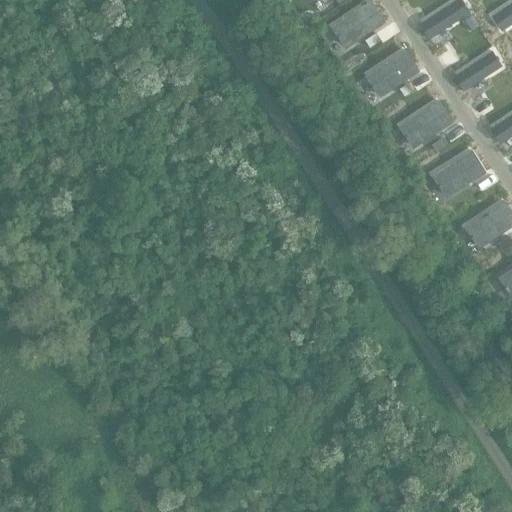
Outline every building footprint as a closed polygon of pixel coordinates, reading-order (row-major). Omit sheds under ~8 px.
[(463,0),(457,0),(421,24),(431,39),(471,12),(463,0)] [(372,2),(334,26),(348,47),(385,22),(372,2)] [(511,3),(493,17),(503,31),(511,24),(511,3)] [(473,16),(466,20),(473,31),(480,26),(473,16)] [(377,34),(367,41),(371,48),(381,41),(377,34)] [(440,45),(450,62),(462,56),(453,38),(440,45)] [(406,51),(368,75),(382,96),(419,71),(406,51)] [(493,52),(455,77),(464,91),(503,66),(493,52)] [(411,83),(401,90),(406,96),(416,90),(411,83)] [(483,104),(501,94),(494,83),(477,92),(483,104)] [(439,101),(402,126),(415,146),(453,122),(439,101)] [(511,115),(492,129),(502,143),(511,136),(511,115)] [(443,138),(433,145),(438,152),(448,145),(443,138)] [(473,151),(435,175),(448,196),(486,172),(473,151)] [(511,211),(505,201),(468,226),(481,247),(511,226),(511,211)] [(511,240),(510,237),(500,244),(504,250),(511,245),(511,240)] [(511,270),(502,277),(511,292),(511,270)]
